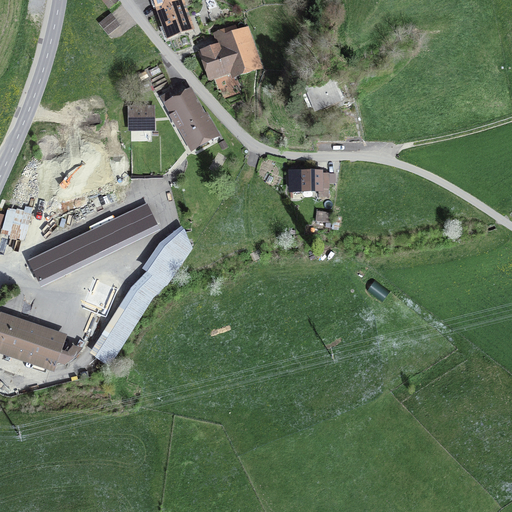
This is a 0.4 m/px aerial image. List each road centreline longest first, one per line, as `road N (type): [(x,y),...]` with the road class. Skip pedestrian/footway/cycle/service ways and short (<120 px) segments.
road 1 (residential): [(124,0),(253,145),(298,156),(381,158)]
road 2 (tertiary): [(59,0),(42,70),(0,177)]
road 3 (unclassified): [(381,158),(441,181),(511,226)]
road 4 (track): [(511,119),(381,158)]
